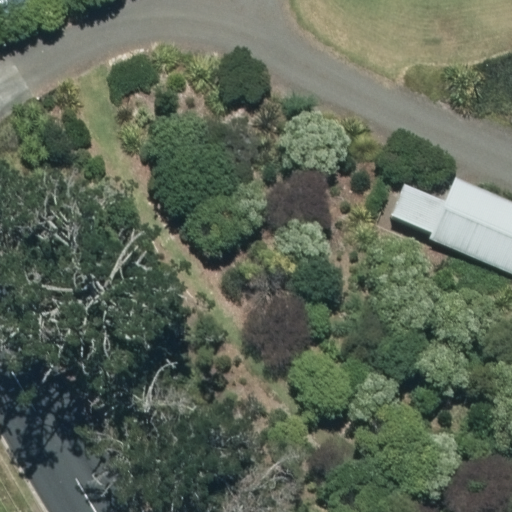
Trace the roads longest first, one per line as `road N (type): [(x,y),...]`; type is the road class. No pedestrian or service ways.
road 1 (unknown): [(258,0),(319,78),(410,124),(511,161)]
road 2 (unknown): [(0,97),(169,0)]
road 3 (tertiary): [(79,511),(0,377)]
